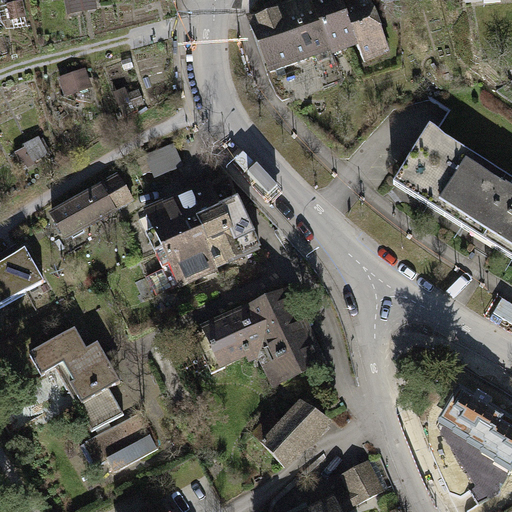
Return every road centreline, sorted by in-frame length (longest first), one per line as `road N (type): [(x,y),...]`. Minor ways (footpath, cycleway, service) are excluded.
road 1 (residential): [(212,0),(208,79),(227,124),(376,276)]
road 2 (residential): [(376,276),(368,335),(378,381),(428,511)]
road 3 (residential): [(376,276),(511,358)]
